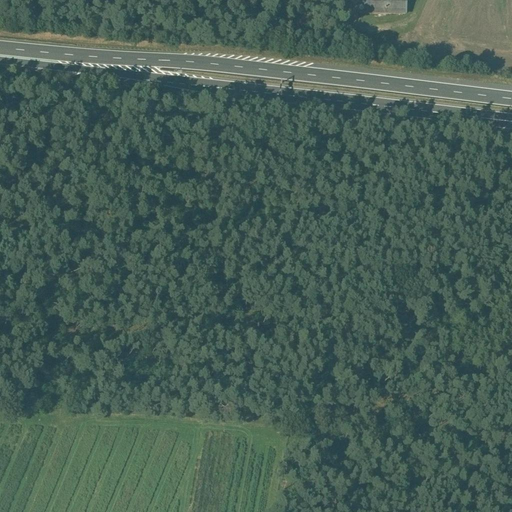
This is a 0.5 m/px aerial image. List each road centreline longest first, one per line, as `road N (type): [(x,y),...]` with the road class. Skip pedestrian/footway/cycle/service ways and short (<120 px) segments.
road 1 (trunk): [(0,65),(472,115)]
road 2 (trunk): [(432,88),(0,46)]
